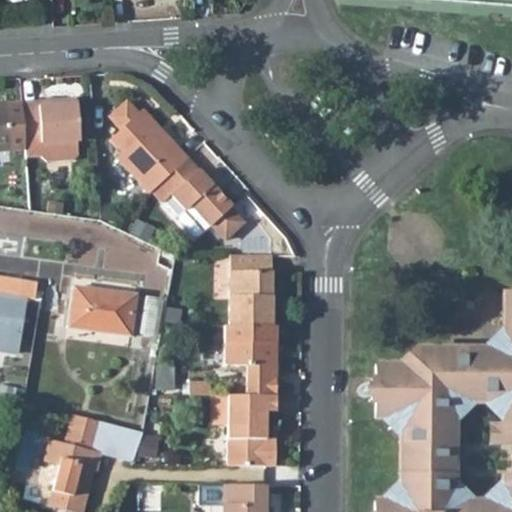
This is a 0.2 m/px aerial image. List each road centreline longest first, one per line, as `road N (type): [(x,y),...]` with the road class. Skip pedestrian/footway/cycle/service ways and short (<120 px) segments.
road 1 (residential): [(327,211),(324,511)]
road 2 (residential): [(500,105),(430,77),(353,66)]
road 3 (residential): [(219,115),(301,205),(327,211)]
road 4 (residential): [(250,34),(111,47)]
road 5 (residential): [(111,47),(162,72),(219,115)]
